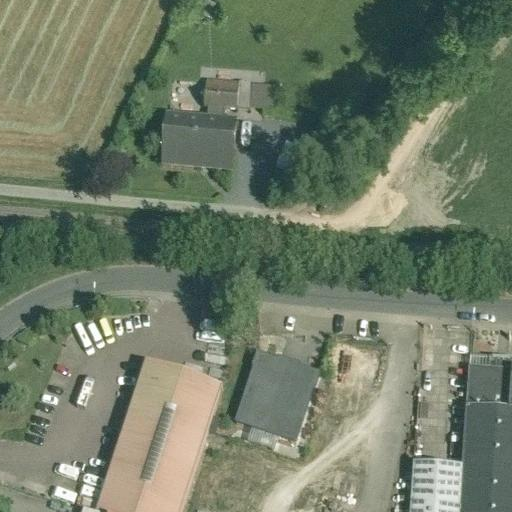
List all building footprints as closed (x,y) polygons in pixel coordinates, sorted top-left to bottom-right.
[(217,0),(195,0),(192,8),(209,17),(217,0)] [(211,109),(211,119),(167,118),(164,169),(199,171),(211,172),(233,176),(238,123),(224,121),(227,111),(236,111),(238,85),(206,84),(204,109),(211,109)] [(278,89),(252,88),(251,111),(277,112),(278,89)] [(332,91),(331,107),(344,108),(345,92),(332,91)] [(233,428),(294,447),(316,375),(256,356),(233,428)] [(99,511),(188,511),(227,393),(147,367),(99,511)] [(511,511),(511,374),(468,373),(463,471),(460,511),(511,511)] [(412,511),(460,511),(463,471),(415,468),(412,511)]
